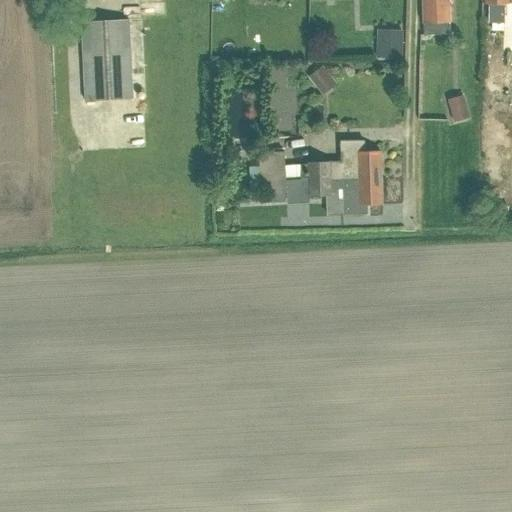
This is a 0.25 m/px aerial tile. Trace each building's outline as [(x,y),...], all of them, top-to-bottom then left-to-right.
[(141,0),(141,13),(165,14),(165,0),(141,0)] [(420,0),(422,35),(447,33),(447,23),(449,23),(448,0),(420,0)] [(502,23),(502,4),(505,4),(505,0),(482,0),(482,4),(486,4),(486,23),(502,23)] [(84,102),(133,100),(129,20),(80,22),(84,102)] [(378,58),(407,58),(407,29),(378,28),(378,58)] [(323,94),(337,85),(325,66),(311,74),(323,94)] [(466,96),(453,97),(455,119),(468,118),(466,96)] [(340,180),(357,179),(379,178),(379,152),(365,153),(364,141),(339,141),(340,163),(307,164),(298,164),(298,178),(307,178),(307,179),(327,178),(340,178),(340,180)] [(285,204),(283,180),(281,151),(256,153),(259,206),(285,204)] [(340,178),(327,178),(307,179),(286,181),(287,204),(309,203),(308,196),(340,195),(341,215),(366,214),(366,204),(380,204),(379,178),(357,179),(340,180),(340,178)]
